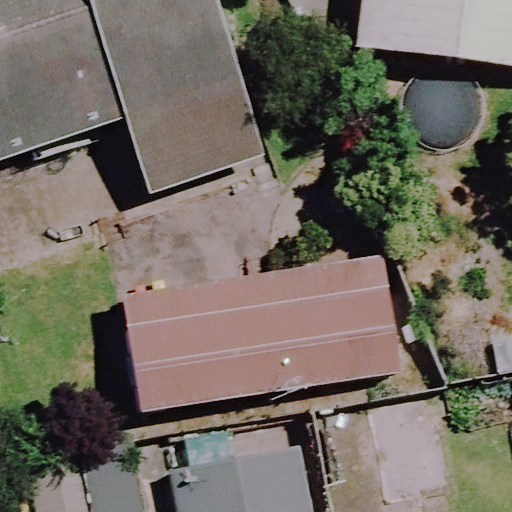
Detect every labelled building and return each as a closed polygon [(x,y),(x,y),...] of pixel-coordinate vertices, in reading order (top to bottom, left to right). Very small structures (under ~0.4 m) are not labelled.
[(252,171),(195,0),(0,0),(0,173),(117,135),(141,207),(252,171)] [(511,0),(356,0),(350,59),(511,76),(511,0)] [(402,378),(384,275),(224,303),(226,316),(124,334),(139,423),(402,378)] [(429,511),(416,424),(320,439),(331,511),(429,511)] [(300,511),(290,463),(163,488),(167,511),(300,511)] [(127,511),(116,466),(22,489),(27,511),(127,511)]
